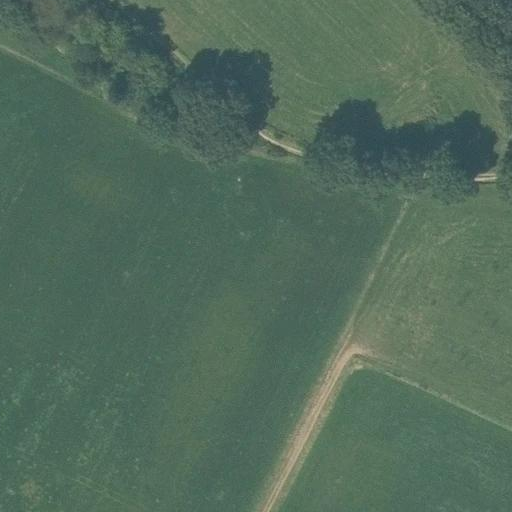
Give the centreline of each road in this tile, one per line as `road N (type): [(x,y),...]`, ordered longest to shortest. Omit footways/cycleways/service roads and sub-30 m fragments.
road 1 (track): [(511,175),(378,169),(281,146),(112,0)]
road 2 (track): [(264,511),(351,344)]
